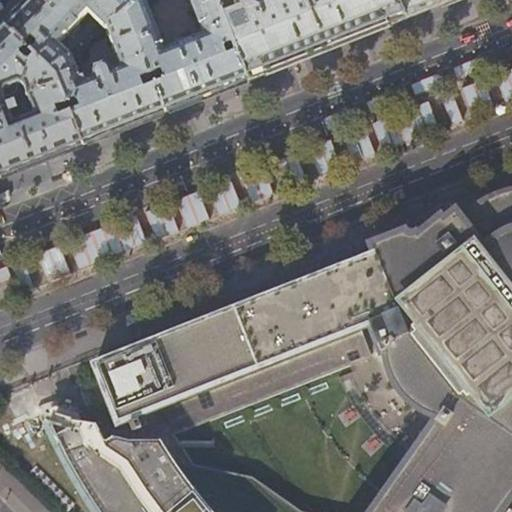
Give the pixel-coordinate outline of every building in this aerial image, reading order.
[(107,28),(126,12),(113,0),(29,0),(4,27),(25,45),(33,36),(41,44),(32,53),(53,72),(74,55),(60,43),(67,36),(71,39),(82,27),(79,24),(90,12),(107,28)] [(113,0),(126,12),(140,0),(113,0)] [(220,5),(218,0),(190,0),(203,35),(165,50),(146,0),(140,0),(126,12),(166,113),(209,96),(249,80),(224,15),(220,5)] [(218,0),(220,5),(233,0),(234,0),(238,9),(224,15),(249,80),(285,66),(370,33),(406,19),(398,0),(218,0)] [(398,0),(406,19),(442,5),(454,0),(398,0)] [(166,113),(126,12),(107,28),(122,68),(113,71),(111,68),(110,67),(107,66),(107,65),(97,68),(98,69),(96,74),(96,77),(84,81),(76,61),(85,58),(82,49),(74,55),(53,72),(83,145),(125,129),(166,113)] [(25,58),(21,54),(27,48),(25,45),(4,27),(0,30),(0,177),(44,161),(83,145),(53,72),(32,53),(31,51),(25,58)] [(141,430),(136,418),(160,409),(171,437),(364,361),(357,342),(361,340),(358,332),(368,328),(380,355),(386,352),(388,356),(390,367),(393,374),(396,381),(404,394),(410,400),(422,410),(436,417),(441,421),(377,511),(213,511),(208,506),(197,491),(183,470),(179,463),(148,463),(105,450),(106,452),(99,455),(95,446),(62,432),(47,424),(61,453),(73,474),(95,510),(96,511),(500,511),(511,496),(511,192),(503,196),(486,202),(471,213),(460,221),(455,214),(444,224),(441,220),(418,239),(416,237),(413,239),(410,239),(406,237),(404,235),(372,247),(376,256),(151,344),(95,366),(118,425),(129,421),(134,433),(141,430)]
